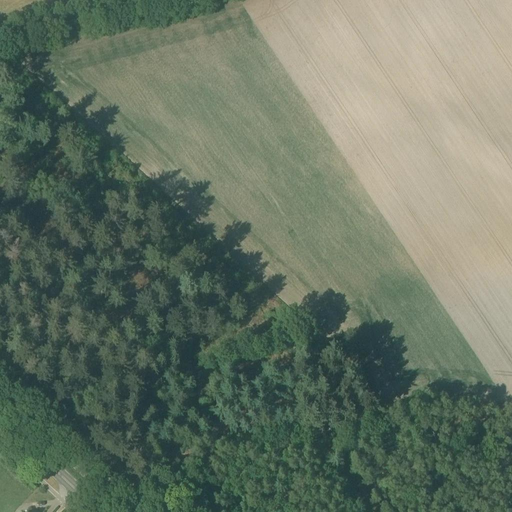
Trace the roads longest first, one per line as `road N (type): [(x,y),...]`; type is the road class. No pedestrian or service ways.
road 1 (track): [(0,39),(149,0)]
road 2 (primary): [(98,511),(0,419)]
